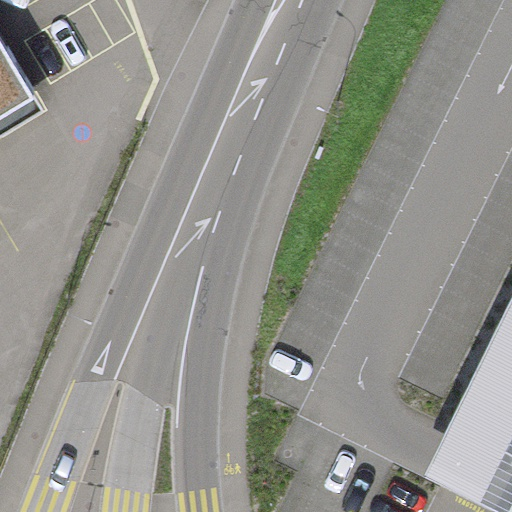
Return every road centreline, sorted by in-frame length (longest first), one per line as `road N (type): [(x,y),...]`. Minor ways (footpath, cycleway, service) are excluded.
road 1 (primary): [(299,0),(202,260)]
road 2 (primary): [(202,260),(152,354),(87,511)]
road 3 (primary): [(202,511),(202,260)]
